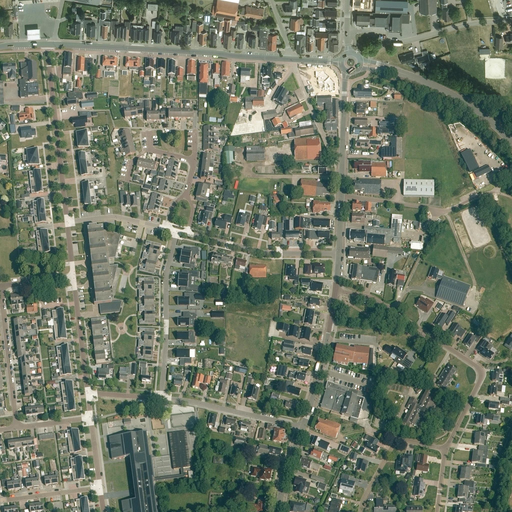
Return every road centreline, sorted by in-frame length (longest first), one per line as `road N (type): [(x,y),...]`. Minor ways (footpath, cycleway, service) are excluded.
road 1 (residential): [(444,452),(480,370),(368,296),(335,291)]
road 2 (primary): [(292,58),(50,45)]
road 3 (unclassified): [(65,221),(50,45)]
road 4 (primary): [(511,142),(443,89),(360,63)]
road 5 (unclassified): [(347,29),(399,43),(511,20)]
road 6 (residential): [(161,397),(176,231)]
road 7 (residential): [(338,253),(266,253),(187,233)]
road 8 (residential): [(302,427),(161,397)]
road 9 (residential): [(17,428),(0,285)]
